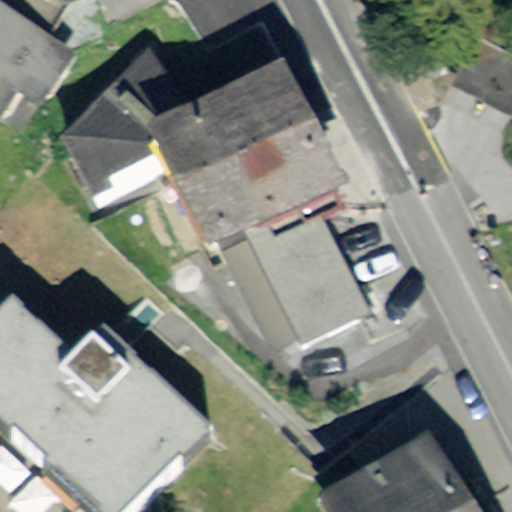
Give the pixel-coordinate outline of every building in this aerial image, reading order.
[(0,0),(0,148),(18,119),(39,126),(77,60),(55,34),(86,4),(100,16),(125,0),(0,0)] [(510,113),(511,109),(511,54),(481,37),(456,83),(510,113)] [(346,209),(279,89),(193,132),(151,53),(63,161),(94,215),(151,183),(204,291),(224,282),(275,368),(370,321),(323,222),(346,209)] [(10,319),(0,330),(0,453),(64,511),(152,511),(210,449),(101,351),(76,378),(10,319)] [(459,511),(426,454),(326,511),(459,511)]
